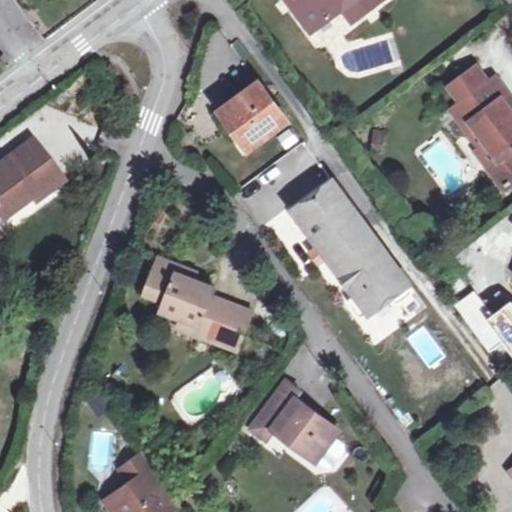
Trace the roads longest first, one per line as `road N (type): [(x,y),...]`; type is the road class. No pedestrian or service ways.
road 1 (residential): [(43,511),(48,405),(159,100),(161,45),(144,1)]
road 2 (residential): [(144,1),(40,77)]
